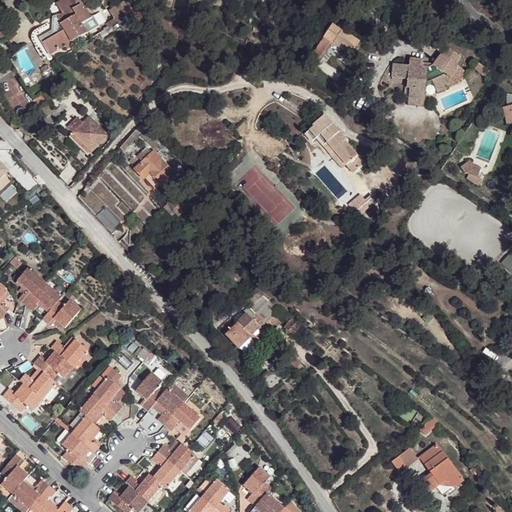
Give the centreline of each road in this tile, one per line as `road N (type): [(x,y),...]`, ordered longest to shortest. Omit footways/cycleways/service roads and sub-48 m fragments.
road 1 (residential): [(0,123),(213,358),(330,511)]
road 2 (unknown): [(64,195),(134,114),(168,96),(350,72)]
